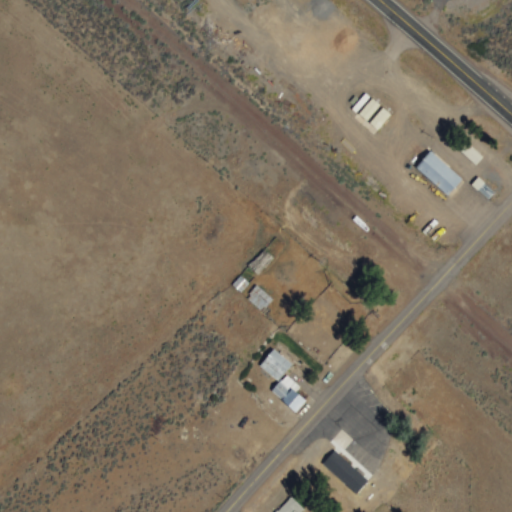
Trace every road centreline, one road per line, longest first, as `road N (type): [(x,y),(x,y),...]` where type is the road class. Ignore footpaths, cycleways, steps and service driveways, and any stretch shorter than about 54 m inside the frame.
road 1 (residential): [(511,200),(222,511)]
road 2 (trunk): [(511,119),(377,0)]
